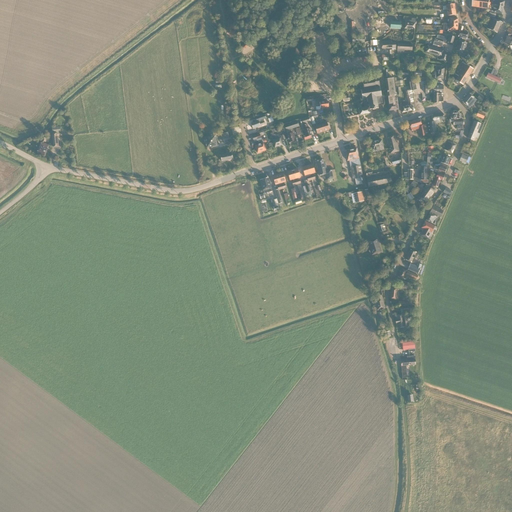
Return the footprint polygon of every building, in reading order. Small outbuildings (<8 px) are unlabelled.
[(473,0),(472,6),(489,9),(489,8),(490,8),(490,5),(491,0),(490,0),(490,1),(490,0),(473,0)] [(490,5),(490,8),(491,8),(491,7),(494,7),(493,9),(493,12),(502,14),(504,7),(494,5),(494,4),(492,4),(492,5),(490,5)] [(415,29),(415,24),(417,24),(417,22),(415,21),(416,18),(412,18),(411,21),(405,21),(404,29),(415,29)] [(497,33),(502,22),(493,18),(488,29),(497,33)] [(400,28),(401,21),(391,20),(390,28),(400,28)] [(462,39),(463,39),(466,40),(468,33),(462,32),(463,27),(461,26),(460,29),(458,37),(462,38),(462,39)] [(502,38),(499,44),(511,50),(511,49),(511,29),(509,28),(508,31),(507,31),(504,39),(503,39),(502,38)] [(447,44),(452,46),(453,43),(455,37),(447,35),(445,35),(444,37),(440,35),(437,35),(436,39),(439,39),(438,42),(434,41),(433,44),(442,47),(443,43),(446,44),(446,43),(447,44)] [(459,41),(456,51),(461,52),(463,53),(464,53),(467,43),(468,43),(468,41),(466,40),(464,40),(463,42),(462,41),(459,41)] [(392,41),(381,41),(382,49),(391,48),(392,48),(392,50),(391,50),(391,54),(395,54),(396,50),(396,42),(392,43),(392,41)] [(397,44),(397,50),(397,53),(404,53),(404,50),(412,51),(412,44),(397,44)] [(446,62),(449,54),(442,52),(443,50),(429,45),(426,53),(438,57),(437,59),(446,62)] [(463,85),(473,69),(462,62),(455,74),(458,76),(456,80),(463,85)] [(443,78),(445,68),(437,66),(435,78),(437,79),(438,78),(443,78)] [(488,73),(486,77),(497,82),(499,78),(495,76),(497,71),(493,69),(491,74),(488,73)] [(363,80),(364,90),(380,87),(378,76),(373,77),(374,78),(363,80)] [(395,93),(393,78),(386,79),(389,104),(388,104),(389,110),(398,109),(396,93),(395,93)] [(402,80),(401,80),(400,78),(394,79),(396,88),(398,87),(403,86),(402,80)] [(413,90),(420,89),(418,80),(411,81),(413,90)] [(438,102),(441,102),(442,102),(443,101),(443,98),(443,97),(444,97),(444,95),(443,95),(443,94),(443,85),(426,85),(425,94),(430,94),(430,98),(430,101),(433,101),(433,103),(434,103),(435,104),(436,104),(438,103),(438,102)] [(380,87),(364,90),(361,90),(362,99),(367,98),(369,106),(369,110),(370,110),(372,109),(373,110),(374,110),(375,109),(378,108),(377,104),(382,103),(380,87)] [(404,101),(400,102),(401,104),(400,104),(402,113),(412,110),(411,104),(410,103),(414,103),(412,96),(411,90),(405,91),(407,97),(408,102),(406,103),(405,103),(404,101)] [(469,107),(476,99),(470,94),(463,102),(469,107)] [(328,101),(323,102),(322,98),(315,99),(316,107),(320,106),(320,108),(329,107),(328,101)] [(370,113),(370,110),(369,110),(369,106),(368,106),(367,101),(357,102),(359,115),(364,114),(370,113)] [(459,120),(458,119),(459,119),(459,118),(461,118),(461,114),(459,114),(459,110),(450,111),(451,119),(454,119),(454,120),(453,120),(454,125),(457,125),(457,128),(463,128),(462,125),(464,125),(463,120),(459,120)] [(485,114),(478,111),(476,116),(483,119),(485,114)] [(439,120),(444,119),(443,113),(432,114),(433,120),(427,121),(429,133),(437,132),(435,122),(439,122),(439,120)] [(309,116),(300,119),(301,125),(311,122),(309,116)] [(260,126),(265,124),(264,119),(259,121),(251,124),(253,129),(260,126)] [(421,136),(428,135),(425,124),(421,125),(420,119),(409,123),(412,131),(419,128),(421,136)] [(290,129),(294,128),(299,126),(298,121),(285,126),(287,134),(287,135),(289,143),(295,141),(293,133),(291,133),(290,129)] [(483,125),(481,124),(474,121),(467,138),(474,141),(475,137),(478,138),(483,125)] [(321,124),(323,132),(329,130),(327,122),(321,124)] [(306,137),(312,135),(311,132),(310,128),(308,128),(307,124),(303,125),(304,130),(306,137)] [(317,134),(323,132),(321,124),(315,126),(317,134)] [(51,134),(52,147),(59,146),(58,133),(51,134)] [(217,140),(225,138),(229,137),(228,133),(217,135),(217,134),(216,135),(216,134),(204,137),(207,148),(218,146),(217,140)] [(262,140),(260,134),(252,136),(255,145),(255,146),(257,153),(266,150),(263,143),(267,142),(266,139),(262,140)] [(275,147),(282,145),(280,138),(279,134),(275,135),(271,136),(273,140),(275,147)] [(390,154),(399,151),(398,148),(396,141),(395,141),(394,136),(388,138),(389,144),(389,145),(390,149),(389,149),(390,154)] [(373,152),(384,149),(383,147),(381,140),(371,142),(373,152)] [(452,153),(456,145),(448,141),(444,150),(452,153)] [(49,145),(45,143),(42,142),(40,145),(37,153),(44,156),(47,148),(49,145)] [(355,160),(359,159),(357,148),(346,151),(347,156),(346,156),(347,161),(349,161),(350,167),(351,167),(353,179),(354,179),(355,179),(362,177),(363,177),(360,165),(356,166),(355,160)] [(231,153),(230,149),(227,150),(228,154),(220,155),(222,162),(233,159),(231,153)] [(468,157),(462,154),(459,161),(466,164),(466,162),(468,163),(471,157),(469,156),(468,157)] [(448,165),(450,158),(443,156),(441,162),(448,165)] [(384,172),(375,174),(377,185),(392,182),(390,174),(389,171),(390,171),(387,158),(385,158),(386,165),(384,166),(385,169),(383,169),(384,172)] [(324,164),(323,160),(317,161),(318,167),(317,167),(319,175),(326,174),(327,179),(333,178),(332,170),(327,171),(325,163),(324,164)] [(307,166),(312,180),(316,179),(314,175),(312,176),(311,174),(315,173),(313,164),(307,166)] [(447,168),(447,166),(440,164),(438,165),(436,164),(434,169),(445,172),(447,168)] [(308,181),(312,180),(307,166),(302,167),(305,176),(306,179),(307,178),(308,181)] [(421,167),(421,171),(418,170),(418,180),(421,180),(421,182),(428,183),(428,180),(426,180),(426,167),(421,167)] [(293,170),(297,184),(301,183),(300,179),(297,180),(297,178),(300,177),(298,169),(293,170)] [(293,186),(297,184),(293,170),(288,172),(290,180),(294,179),(294,181),(292,182),(293,186)] [(403,180),(409,181),(409,180),(413,180),(413,170),(407,170),(407,173),(404,173),(404,178),(407,178),(407,180),(403,179),(403,180)] [(283,173),(278,175),(282,189),(286,188),(285,184),(282,185),(282,183),(286,182),(283,173)] [(368,187),(377,185),(375,174),(372,175),(371,173),(367,174),(367,173),(366,174),(367,179),(368,187)] [(433,187),(434,186),(437,187),(439,182),(438,182),(439,179),(443,180),(444,175),(438,173),(437,178),(436,178),(435,181),(434,184),(432,183),(431,187),(433,187)] [(278,190),(282,189),(278,175),(273,176),(276,187),(277,186),(278,190)] [(264,193),(267,193),(267,194),(269,194),(269,192),(272,191),(271,188),(268,178),(260,180),(263,190),(264,193)] [(414,198),(407,187),(403,190),(410,200),(414,198)] [(426,202),(430,197),(417,187),(416,189),(422,193),(420,197),(418,196),(416,199),(422,203),(424,200),(426,202)] [(423,192),(430,197),(433,192),(427,187),(423,192)] [(353,203),(363,201),(362,192),(351,194),(353,203)] [(426,220),(434,224),(436,221),(435,220),(436,217),(437,217),(437,216),(441,217),(444,211),(433,206),(430,212),(432,213),(432,214),(429,213),(426,220)] [(434,226),(425,221),(422,228),(424,229),(421,235),(428,238),(431,232),(431,233),(434,226)] [(374,254),(381,251),(377,239),(370,242),(368,243),(370,248),(371,248),(373,254),(374,253),(374,254)] [(416,257),(418,253),(411,250),(406,260),(413,263),(416,257)] [(417,266),(410,264),(408,270),(418,274),(422,264),(418,263),(417,266)] [(407,276),(416,280),(419,275),(415,273),(414,274),(402,269),(399,276),(405,279),(407,276)] [(401,281),(399,287),(407,289),(408,284),(401,281)] [(398,299),(399,289),(392,288),(391,299),(398,299)] [(382,296),(377,297),(378,299),(375,300),(378,310),(385,308),(382,296)] [(403,316),(402,316),(402,315),(402,314),(401,315),(396,315),(397,320),(396,320),(396,323),(398,323),(398,328),(404,327),(408,326),(412,326),(411,318),(406,318),(406,316),(403,316)] [(414,341),(402,342),(403,350),(415,349),(414,341)] [(401,366),(402,369),(403,370),(405,369),(406,368),(406,365),(407,365),(416,364),(415,359),(415,356),(414,352),(409,352),(409,356),(407,356),(407,358),(400,359),(401,366)]
